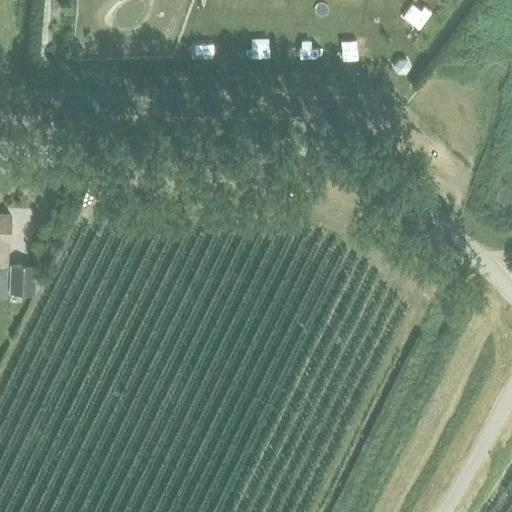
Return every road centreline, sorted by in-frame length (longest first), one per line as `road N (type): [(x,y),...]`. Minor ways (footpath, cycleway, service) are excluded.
road 1 (unclassified): [(511,291),(398,184),(349,158),(268,147),(0,151)]
road 2 (unclassified): [(511,393),(442,511)]
